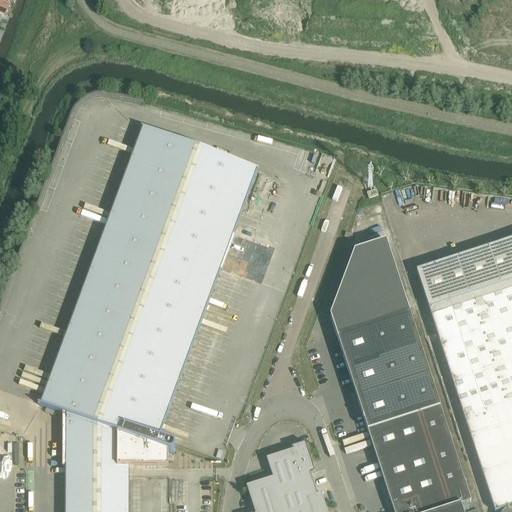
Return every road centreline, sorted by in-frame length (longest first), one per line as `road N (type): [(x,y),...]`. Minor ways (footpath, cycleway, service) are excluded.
road 1 (unclassified): [(283,408),(284,361),(347,192)]
road 2 (unclassified): [(283,408),(315,427),(344,511)]
road 3 (unclassified): [(228,511),(251,432),(263,415),(283,408)]
